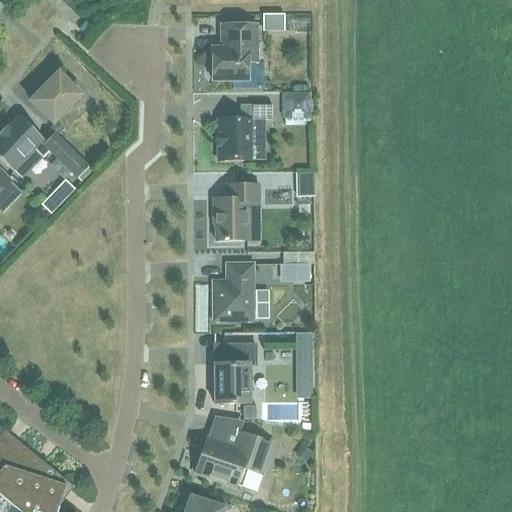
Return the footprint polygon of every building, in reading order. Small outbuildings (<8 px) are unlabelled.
[(282,18),(261,18),(261,34),(282,34),(282,18)] [(212,66),(209,69),(209,76),(212,79),(212,82),(233,82),(233,90),(264,90),(264,63),(257,63),(257,26),(221,26),(221,48),(212,49),(212,66)] [(53,125),(81,96),(58,74),(30,103),(53,125)] [(310,120),(310,95),(284,95),(284,120),(310,120)] [(218,162),(251,162),(250,121),(272,121),(272,106),(240,106),(240,120),(218,120),(218,136),(217,136),(217,147),(218,146),(218,162)] [(43,159),(50,152),(77,180),(89,168),(54,135),(46,143),(20,117),(8,129),(6,127),(0,133),(0,136),(0,137),(0,159),(13,172),(34,151),(43,159)] [(50,129),(57,136),(63,130),(56,123),(50,129)] [(78,178),(82,182),(92,172),(89,168),(78,178)] [(0,193),(12,182),(11,181),(8,179),(0,169),(0,193)] [(296,174),(297,198),(314,198),(313,173),(296,174)] [(65,182),(41,206),(50,215),(60,205),(68,196),(74,191),(65,182)] [(215,242),(247,242),(247,204),(259,204),(259,186),(227,186),(227,200),(213,200),(213,217),(215,217),(215,242)] [(32,209),(32,218),(36,222),(45,213),(37,205),(32,209)] [(214,322),(253,322),(252,266),(227,266),(227,283),(213,283),(214,322)] [(306,266),(283,266),(283,280),(306,280),(306,266)] [(214,405),(250,405),(250,366),(256,366),(255,346),(223,346),(224,365),(214,365),(214,405)] [(314,378),(314,346),(301,346),(301,378),(314,378)] [(254,407),(242,408),(242,420),(255,420),(254,407)] [(28,511),(59,476),(4,432),(0,437),(0,467),(5,469),(0,474),(0,496),(18,511),(28,511)] [(195,475),(235,488),(242,469),(262,476),(273,445),(239,433),(234,448),(207,439),(195,475)] [(302,446),(295,455),(306,463),(313,454),(302,446)] [(28,511),(57,511),(59,506),(74,488),(59,476),(28,511)] [(222,511),(223,510),(191,499),(186,511),(222,511)]
